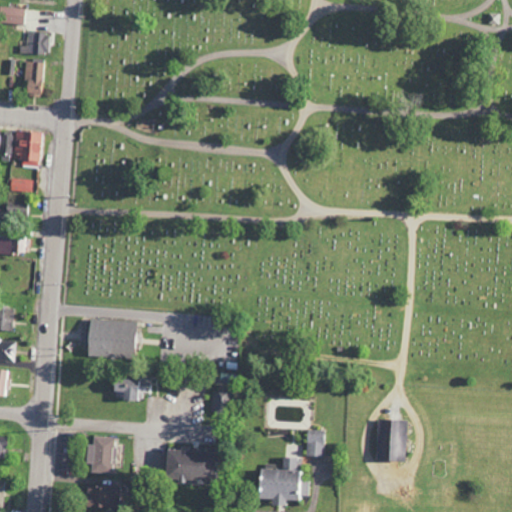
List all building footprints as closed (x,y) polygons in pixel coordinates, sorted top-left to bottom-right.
[(24,8),(0,7),(0,23),(23,24),(24,8)] [(19,53),(48,54),(48,33),(27,32),(27,46),(19,46),(19,53)] [(42,97),(43,63),(25,62),(24,96),(42,97)] [(41,134),(16,131),(12,164),(37,167),(41,134)] [(5,202),(5,215),(27,215),(27,203),(5,202)] [(0,252),(22,253),(22,237),(0,236),(0,252)] [(135,322),(87,319),(86,333),(79,332),(78,343),(85,343),(84,357),(133,360),(135,322)] [(0,360),(14,361),(14,342),(0,341),(0,360)] [(0,394),(8,395),(10,371),(0,370),(0,394)] [(152,394),(152,380),(109,378),(108,392),(119,393),(119,401),(141,402),(141,394),(152,394)] [(212,412),(230,412),(230,393),(212,393),(212,412)] [(404,463),(405,421),(375,421),(374,462),(404,463)] [(323,457),(324,431),(306,430),(305,456),(323,457)] [(109,474),(109,467),(114,467),(115,448),(110,448),(111,438),(90,437),(89,446),(84,445),(83,465),(88,465),(88,473),(109,474)] [(163,450),(162,480),(210,482),(211,453),(200,452),(201,449),(176,448),(176,451),(163,450)] [(280,471),(254,469),(252,500),(267,501),(267,507),(281,507),(281,499),(308,501),(309,482),(302,481),(303,472),(300,472),(300,459),(281,458),(280,471)] [(86,486),(85,507),(118,508),(119,488),(86,486)]
